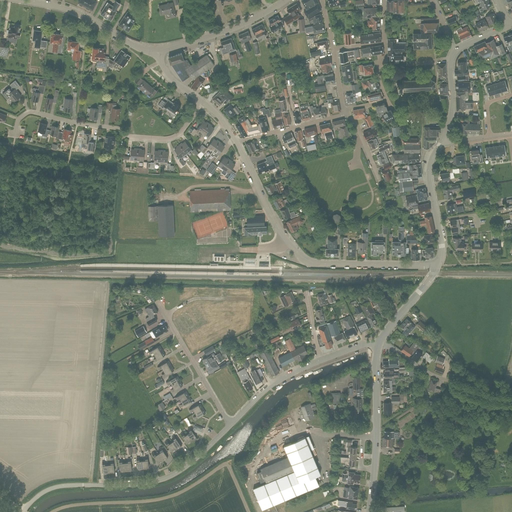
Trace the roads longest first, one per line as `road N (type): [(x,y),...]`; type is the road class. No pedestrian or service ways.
road 1 (unclassified): [(24,511),(54,487),(164,478),(230,425)]
road 2 (residential): [(15,138),(18,120),(29,113),(131,138),(171,139),(202,101)]
road 3 (tertiary): [(438,264),(313,263),(288,240)]
road 4 (tertiary): [(156,53),(62,7),(19,0)]
road 5 (residential): [(511,395),(457,384),(377,345)]
road 6 (residential): [(230,425),(157,301)]
road 7 (unclassified): [(156,53),(285,0)]
road 8 (secondary): [(438,264),(428,173),(441,141)]
